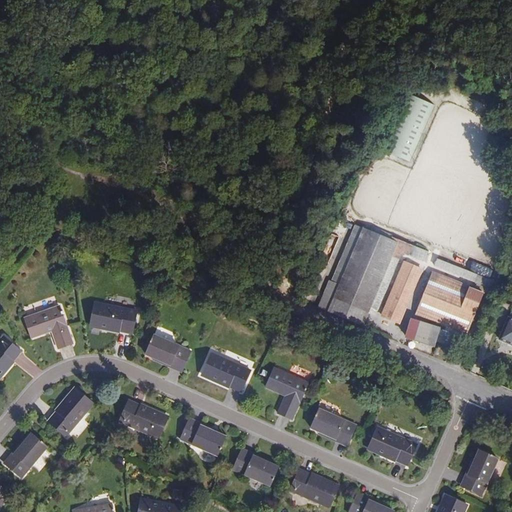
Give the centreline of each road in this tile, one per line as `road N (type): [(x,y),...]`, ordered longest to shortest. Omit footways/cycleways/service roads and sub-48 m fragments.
road 1 (residential): [(420,500),(124,369),(88,362),(54,373),(0,431)]
road 2 (track): [(300,313),(291,309),(370,0)]
road 3 (residential): [(474,388),(300,313)]
road 4 (residential): [(474,388),(420,500)]
